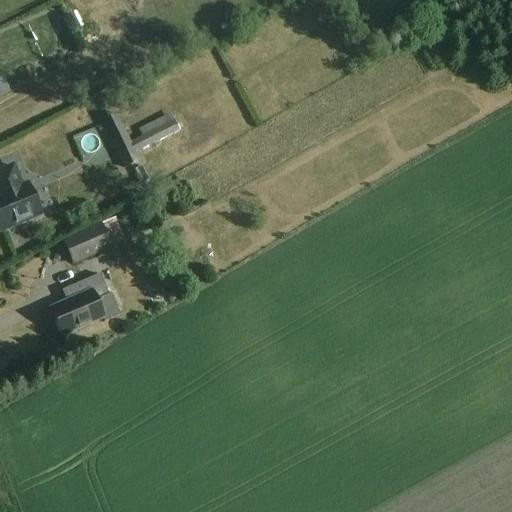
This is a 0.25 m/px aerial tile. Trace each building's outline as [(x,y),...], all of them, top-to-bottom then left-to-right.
[(108,32),(102,19),(73,32),(80,45),(108,32)] [(0,97),(10,94),(4,76),(0,77),(0,97)] [(152,158),(180,144),(176,135),(148,150),(152,158)] [(23,184),(14,163),(0,169),(0,234),(42,216),(28,182),(23,184)] [(125,241),(115,218),(62,241),(72,265),(125,241)] [(108,295),(99,274),(61,290),(66,301),(49,309),(62,336),(103,318),(95,300),(108,295)] [(193,297),(208,293),(204,279),(189,283),(193,297)]
